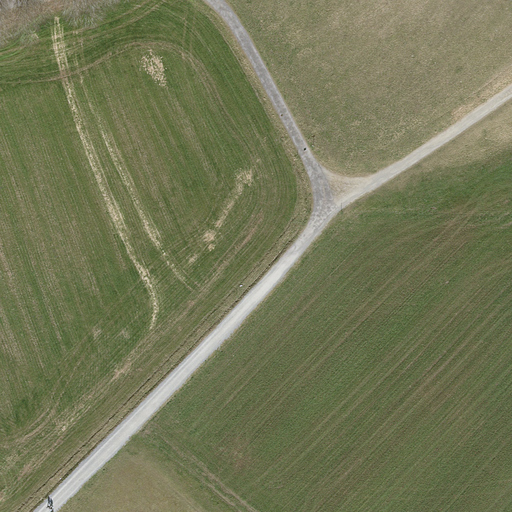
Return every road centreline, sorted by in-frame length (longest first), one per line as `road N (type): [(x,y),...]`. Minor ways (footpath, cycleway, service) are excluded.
road 1 (track): [(330,199),(292,255),(44,511)]
road 2 (track): [(330,199),(215,0)]
road 3 (track): [(511,92),(389,174),(330,199)]
